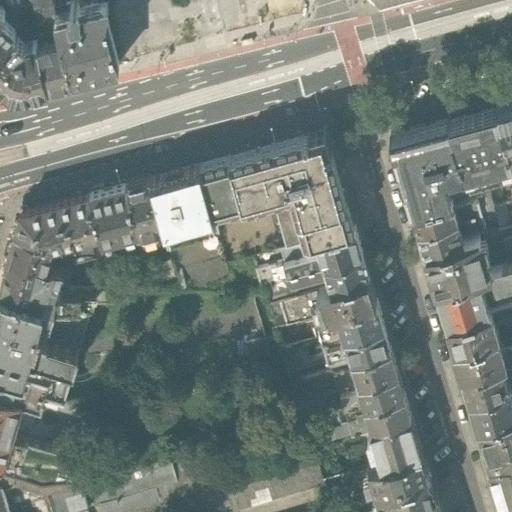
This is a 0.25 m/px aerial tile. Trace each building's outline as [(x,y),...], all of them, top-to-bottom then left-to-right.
[(8,0),(14,24),(16,31),(0,47),(0,76),(8,84),(19,88),(48,80),(37,40),(33,16),(35,15),(31,0),(8,0)] [(37,40),(48,80),(71,74),(53,5),(52,0),(31,0),(35,15),(33,16),(37,40)] [(74,0),(53,5),(71,74),(119,61),(106,13),(108,0),(102,0),(80,6),(78,0),(74,0)] [(0,47),(16,31),(14,24),(1,12),(5,8),(4,5),(0,1),(0,47)] [(511,98),(497,102),(511,152),(511,153),(511,98)] [(497,102),(448,115),(463,165),(511,152),(497,102)] [(448,115),(390,131),(412,203),(451,192),(444,171),(463,165),(448,115)] [(199,156),(213,206),(272,190),(286,243),(317,234),(355,223),(325,123),(199,156)] [(444,171),(451,192),(511,174),(511,153),(511,152),(463,165),(444,171)] [(162,166),(150,170),(164,219),(169,240),(219,226),(213,206),(199,156),(162,166)] [(126,176),(139,225),(164,219),(150,170),(145,171),(135,173),(126,176)] [(99,225),(102,236),(139,225),(126,176),(107,181),(89,186),(99,225)] [(55,237),(99,225),(89,186),(84,187),(20,204),(14,225),(52,236),(55,237)] [(272,190),(213,206),(219,226),(237,284),(266,284),(263,274),(256,250),(286,243),(272,190)] [(451,192),(412,203),(418,225),(493,204),(489,191),(453,202),(451,192)] [(511,197),(493,204),(418,225),(425,247),(463,236),(461,226),(497,216),(500,225),(511,221),(511,197)] [(355,223),(317,234),(322,246),(282,256),(286,268),(289,267),(362,248),(355,223)] [(23,265),(26,253),(45,259),(52,236),(14,225),(9,242),(4,259),(23,265)] [(479,231),(463,236),(425,247),(436,284),(477,272),(488,268),(490,268),(479,231)] [(322,246),(317,234),(286,243),(256,250),(263,274),(286,268),(282,256),(322,246)] [(511,235),(502,238),(509,263),(511,261),(511,235)] [(289,267),(293,281),(329,268),(331,281),(369,271),(362,248),(289,267)] [(26,253),(23,265),(4,259),(3,265),(1,270),(0,274),(0,273),(0,284),(42,297),(45,284),(56,284),(63,260),(45,259),(26,253)] [(511,261),(509,263),(490,268),(488,268),(494,287),(511,281),(511,261)] [(286,268),(263,274),(266,284),(271,299),(280,296),(296,291),(293,281),(289,267),(286,268)] [(296,291),(280,296),(286,320),(339,304),(376,295),(369,271),(331,281),(296,291)] [(477,272),(436,284),(447,320),(488,308),(477,272)] [(0,361),(48,377),(45,388),(64,397),(79,348),(34,332),(40,311),(51,315),(55,301),(93,302),(97,285),(56,284),(45,284),(42,297),(0,284),(0,361)] [(376,295),(339,304),(342,317),(322,322),(325,334),(346,328),(383,319),(376,295)] [(511,300),(488,308),(447,320),(454,345),(498,332),(495,321),(511,316),(511,300)] [(40,311),(34,332),(79,348),(93,302),(55,301),(51,315),(40,311)] [(390,342),(383,319),(346,328),(352,351),(390,342)] [(498,332),(454,345),(462,370),(511,355),(511,339),(501,343),(498,332)] [(390,342),(352,351),(355,363),(332,370),(321,367),(295,376),(299,393),(358,374),(397,365),(390,342)] [(511,355),(462,370),(469,395),(510,384),(507,373),(511,371),(511,355)] [(0,386),(23,393),(43,398),(45,388),(48,377),(0,361),(0,386)] [(397,365),(358,374),(360,384),(342,390),(347,406),(404,388),(397,365)] [(511,390),(510,384),(469,395),(477,421),(511,410),(511,390)] [(0,456),(41,469),(80,465),(85,448),(49,440),(12,425),(23,393),(0,386),(0,456)] [(347,406),(353,427),(373,422),(411,411),(404,388),(347,406)] [(347,406),(308,416),(315,439),(353,427),(347,406)] [(511,410),(477,421),(488,459),(511,451),(511,410)] [(411,411),(373,422),(376,434),(368,436),(371,449),(378,446),(381,460),(421,448),(411,411)] [(311,439),(168,455),(175,477),(99,499),(102,511),(123,511),(161,501),(163,511),(217,511),(323,481),(311,439)] [(381,460),(341,473),(348,497),(355,495),(376,488),(429,471),(421,448),(381,460)] [(511,451),(488,459),(499,496),(511,492),(511,451)] [(0,511),(55,511),(99,499),(175,477),(168,455),(80,465),(41,469),(0,456),(0,511)] [(429,471),(376,488),(381,511),(388,511),(399,508),(436,496),(429,471)] [(511,511),(511,492),(499,496),(504,511),(511,511)] [(348,497),(334,502),(335,511),(358,511),(355,495),(348,497)] [(440,511),(436,496),(399,508),(398,511),(440,511)]
